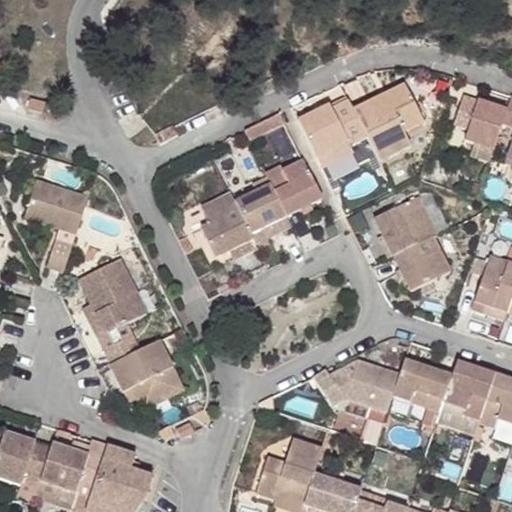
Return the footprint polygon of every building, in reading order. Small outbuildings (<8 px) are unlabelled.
[(417,117),(411,105),(403,88),(353,112),(366,139),(379,165),(410,149),(403,136),(399,126),(417,117)] [(505,111),(501,126),(511,130),(511,138),(505,160),(511,162),(511,97),(510,97),(505,111)] [(315,159),(335,150),(348,144),(349,147),(366,139),(353,112),(348,102),(330,110),(328,108),(296,123),(315,159)] [(418,102),(411,105),(417,117),(399,126),(403,136),(424,126),(427,120),(418,102)] [(501,126),(505,111),(478,103),(465,141),(473,144),(493,150),(501,126)] [(353,155),(349,147),(348,144),(335,150),(340,161),(353,155)] [(493,150),(473,144),(469,155),(489,161),(493,150)] [(265,177),(285,217),(322,199),(312,179),(302,160),(281,172),(279,166),(263,174),(265,177)] [(511,162),(505,160),(503,167),(511,169),(511,162)] [(232,202),(249,235),(285,217),(265,177),(249,186),(252,192),(232,202)] [(24,218),(75,234),(88,198),(37,181),(24,218)] [(232,202),(228,194),(198,209),(206,226),(197,230),(211,258),(227,251),(236,246),(251,240),(249,235),(232,202)] [(393,257),(432,238),(436,236),(416,198),(374,219),(393,257)] [(285,217),(249,235),(251,240),(253,245),(290,227),(285,217)] [(449,274),(432,238),(393,257),(411,293),(449,274)] [(62,271),(72,244),(57,239),(48,266),(62,271)] [(251,240),(236,246),(240,254),(255,247),(253,245),(251,240)] [(236,246),(227,251),(231,259),(240,254),(236,246)] [(511,253),(509,263),(490,257),(475,302),(495,310),(492,318),(505,323),(509,311),(511,301),(511,253)] [(95,305),(98,310),(134,292),(119,262),(80,280),(92,307),(95,305)] [(109,333),(101,337),(108,352),(134,339),(127,324),(145,314),(134,292),(98,310),(109,333)] [(495,310),(475,302),(473,311),(492,318),(495,310)] [(87,309),(89,314),(98,310),(95,305),(92,307),(87,309)] [(89,314),(101,337),(109,333),(98,310),(89,314)] [(108,352),(113,364),(140,351),(134,339),(108,352)] [(113,364),(110,365),(123,392),(131,388),(143,411),(185,390),(160,341),(140,351),(113,364)] [(341,397),(323,390),(308,386),(303,400),(335,410),(346,401),(385,414),(386,410),(391,396),(397,375),(354,360),(351,369),(341,397)] [(397,375),(391,396),(438,413),(441,404),(448,382),(435,378),(437,373),(402,361),(397,375)] [(461,416),(478,422),(493,375),(455,363),(450,377),(448,382),(441,404),(462,410),(461,416)] [(341,397),(351,369),(323,390),(341,397)] [(435,378),(448,382),(450,377),(437,373),(435,378)] [(511,423),(511,381),(493,375),(478,422),(477,424),(493,429),(497,418),(511,423)] [(191,424),(177,429),(182,439),(196,434),(191,424)] [(23,477),(38,482),(49,448),(3,433),(0,441),(0,478),(20,485),(23,477)] [(290,511),(299,511),(313,472),(321,450),(291,440),(283,463),(266,457),(254,492),(275,499),(286,503),(284,509),(290,511)] [(38,482),(88,497),(105,446),(93,442),(91,447),(88,455),(72,450),(51,443),(49,448),(38,482)] [(74,442),(72,450),(88,455),(91,447),(74,442)] [(135,511),(144,500),(140,491),(149,488),(152,476),(129,469),(134,455),(105,446),(88,497),(85,506),(92,508),(90,511),(135,511)] [(360,489),(313,472),(299,511),(315,511),(316,510),(321,511),(352,511),(356,501),(358,494),(360,489)] [(385,504),(358,494),(356,501),(383,511),(385,504)] [(286,503),(275,499),(273,506),(284,509),(286,503)] [(405,511),(406,510),(386,503),(385,504),(383,511),(356,501),(352,511),(405,511)]
